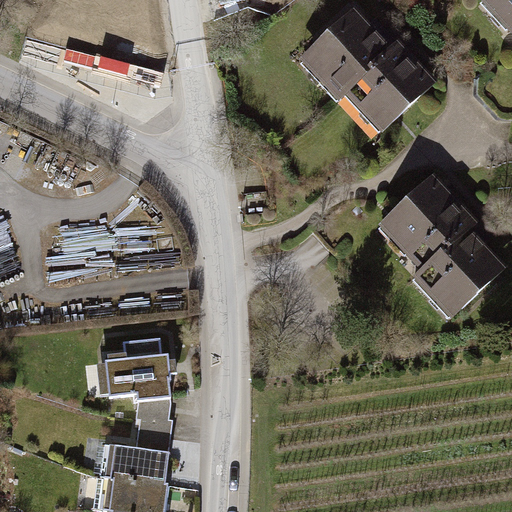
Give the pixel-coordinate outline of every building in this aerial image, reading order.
[(511,0),(485,0),(483,2),(511,36),(511,0)] [(438,82),(360,6),(304,63),(382,139),(438,82)] [(507,264),(429,185),(374,239),(452,318),(507,264)] [(7,216),(0,217),(0,254),(16,250),(7,216)] [(169,351),(104,360),(110,399),(139,393),(135,450),(171,454),(176,401),(169,351)] [(135,450),(112,446),(108,478),(167,485),(171,454),(135,450)] [(167,485),(108,478),(103,511),(108,511),(167,511),(171,486),(167,485)]
